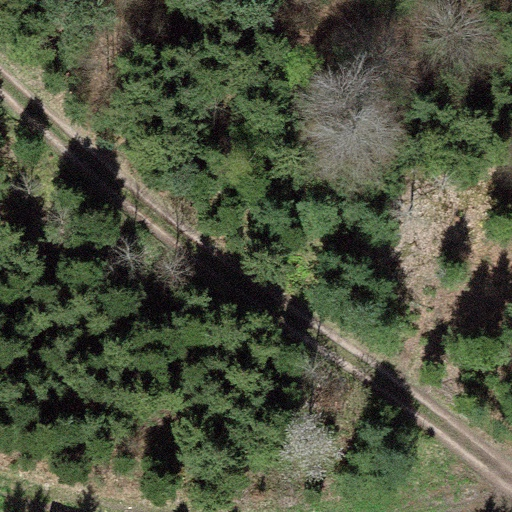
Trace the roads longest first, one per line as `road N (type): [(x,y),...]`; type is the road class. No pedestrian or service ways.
road 1 (track): [(511,491),(153,230),(0,86)]
road 2 (track): [(162,511),(0,482)]
